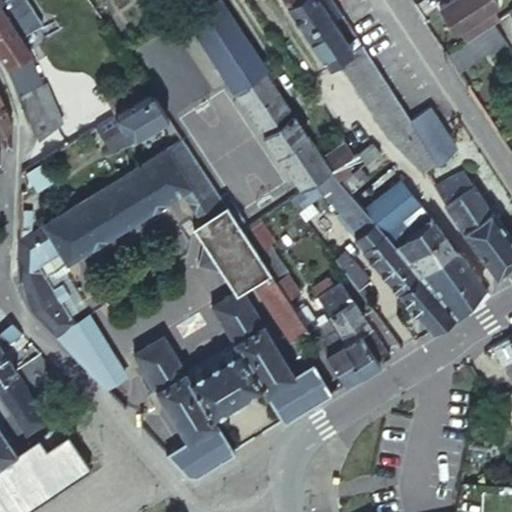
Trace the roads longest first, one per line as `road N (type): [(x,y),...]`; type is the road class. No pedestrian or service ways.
road 1 (residential): [(286,505),(296,451),(323,424),(511,305)]
road 2 (residential): [(0,276),(12,311),(201,511)]
road 3 (residential): [(398,0),(511,175)]
